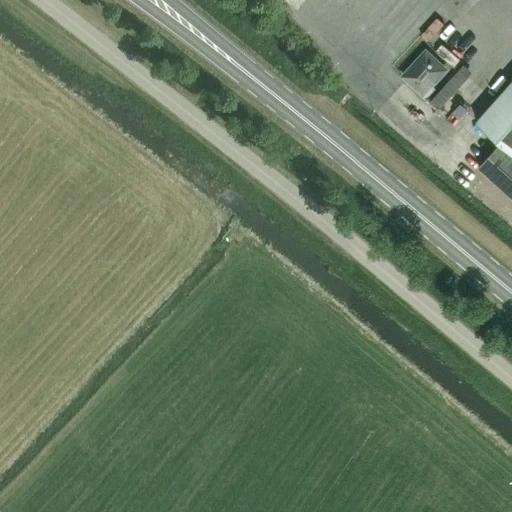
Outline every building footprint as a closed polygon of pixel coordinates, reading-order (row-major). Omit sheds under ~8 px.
[(334,0),(317,0),(326,14),(339,7),(334,0)] [(442,10),(425,27),(432,34),(449,18),(442,10)] [(445,70),(425,52),(403,76),(426,98),(434,89),(430,86),(445,70)] [(435,92),(444,101),(478,68),(468,58),(435,92)] [(477,167),(511,198),(511,79),(475,121),(500,143),(477,167)]
